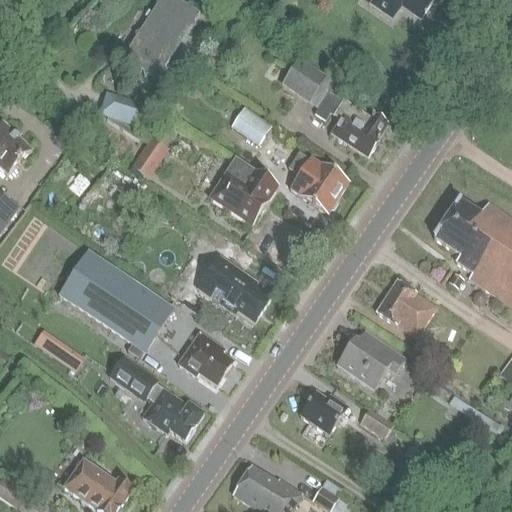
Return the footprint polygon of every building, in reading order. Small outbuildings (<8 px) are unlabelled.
[(198,18),(170,0),(163,0),(123,62),(156,83),(198,18)] [(435,0),(377,0),(372,8),(391,22),(400,8),(420,22),(435,0)] [(282,91),(310,108),(328,79),(299,62),(282,91)] [(99,121),(100,121),(139,146),(149,129),(159,102),(143,92),(134,106),(107,97),(105,103),(99,121)] [(386,130),(372,120),(370,123),(343,105),(342,105),(329,96),(315,118),(325,125),(330,117),(340,124),(331,138),(347,149),(353,149),(369,159),(379,144),(378,143),(386,130)] [(244,113),(232,132),(259,149),(271,131),(244,113)] [(0,128),(0,173),(6,179),(31,154),(2,126),(0,128)] [(149,185),(170,154),(150,141),(129,172),(149,185)] [(298,183),(294,190),(290,194),(327,219),(348,188),(320,169),(319,169),(311,164),(310,164),(299,156),(286,175),(298,183)] [(210,203),(252,231),(278,192),(235,164),(210,203)] [(0,237),(20,209),(0,195),(0,237)] [(511,223),(488,206),(480,217),(461,203),(435,240),(459,258),(455,264),(471,275),(467,280),(511,311),(511,223)] [(58,299),(144,356),(173,313),(87,256),(58,299)] [(237,315),(254,328),(271,303),(254,291),(256,288),(220,262),(198,294),(210,303),(211,302),(234,318),(237,315)] [(448,287),(458,293),(463,284),(454,278),(448,287)] [(181,286),(170,302),(184,311),(195,295),(181,286)] [(434,312),(416,300),(417,299),(397,286),(376,317),(395,330),(396,329),(415,341),(434,312)] [(34,348),(81,373),(90,357),(43,332),(34,348)] [(189,335),(183,344),(191,349),(178,369),(197,382),(199,379),(216,391),(232,367),(222,360),(225,355),(200,337),(197,340),(189,335)] [(384,375),(392,381),(402,366),(363,339),(356,350),(351,347),(334,372),(370,396),(384,375)] [(426,351),(420,360),(432,368),(438,360),(426,351)] [(511,358),(501,375),(511,381),(511,401),(510,404),(511,404),(511,358)] [(187,410),(163,393),(164,393),(122,366),(108,386),(141,408),(146,399),(154,405),(142,422),(154,431),(154,430),(167,440),(170,436),(186,447),(195,433),(194,432),(204,419),(188,408),(187,410)] [(298,422),(325,441),(345,412),(328,401),(324,407),(313,399),(298,422)] [(370,415),(361,428),(386,444),(394,431),(370,415)] [(501,430),(477,415),(472,423),(495,439),(501,430)] [(419,456),(409,449),(404,456),(414,463),(419,456)] [(83,465),(64,493),(91,511),(119,511),(132,495),(118,485),(115,488),(83,465)] [(250,473),(231,502),(245,511),(291,511),(299,499),(277,485),(274,489),(250,473)] [(0,487),(0,500),(17,511),(21,511),(29,501),(3,483),(0,487)] [(313,503),(311,506),(321,511),(332,511),(339,502),(321,491),(313,503)]
